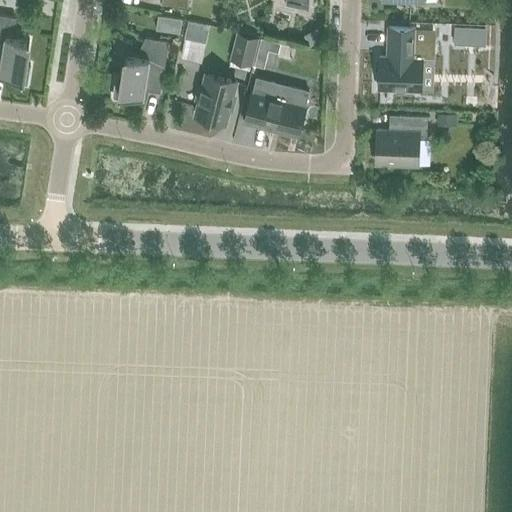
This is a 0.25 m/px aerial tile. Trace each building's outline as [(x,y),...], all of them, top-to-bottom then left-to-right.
[(0,13),(0,41),(4,42),(0,68),(0,74),(8,76),(7,81),(27,84),(30,64),(25,63),(29,39),(18,37),(15,16),(0,13)] [(379,56),(378,88),(421,90),(422,58),(434,59),(435,39),(415,38),(415,27),(388,26),(387,56),(379,56)] [(230,57),(251,63),(258,40),(236,34),(230,57)] [(116,78),(113,97),(133,100),(134,96),(143,97),(148,65),(164,67),(168,40),(145,36),(136,56),(125,54),(121,78),(116,78)] [(196,113),(225,121),(235,82),(206,74),(202,88),(199,87),(196,98),(199,99),(196,113)] [(297,136),(306,105),(305,105),(309,92),(271,82),(271,80),(256,76),(253,85),(252,91),(251,91),(243,122),(297,136)] [(427,116),(399,115),(398,129),(376,128),(375,164),(418,165),(419,138),(426,138),(427,116)]
